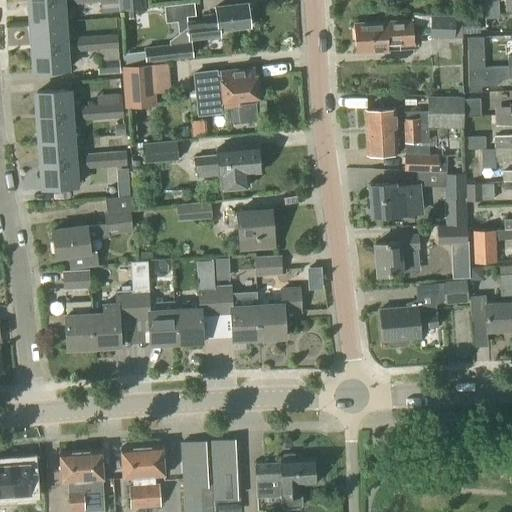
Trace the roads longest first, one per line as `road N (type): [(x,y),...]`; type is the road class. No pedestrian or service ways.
road 1 (residential): [(351,396),(313,0)]
road 2 (secondary): [(351,396),(32,412)]
road 3 (residential): [(32,412),(0,188)]
road 4 (secondary): [(511,388),(351,396)]
